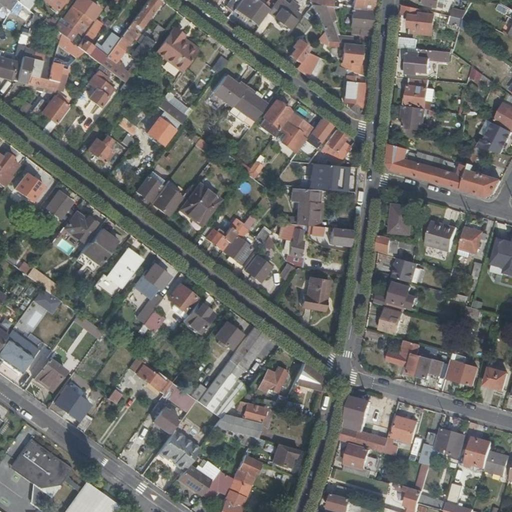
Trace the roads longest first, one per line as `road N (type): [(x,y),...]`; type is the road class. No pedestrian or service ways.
road 1 (tertiary): [(0,120),(341,374)]
road 2 (tertiary): [(372,140),(179,0)]
road 3 (residential): [(173,511),(0,388)]
road 4 (tertiary): [(341,374),(371,173)]
road 5 (residential): [(511,423),(341,374)]
road 6 (tertiary): [(302,511),(341,374)]
road 7 (tertiary): [(372,140),(385,0)]
road 8 (residential): [(371,173),(500,209)]
